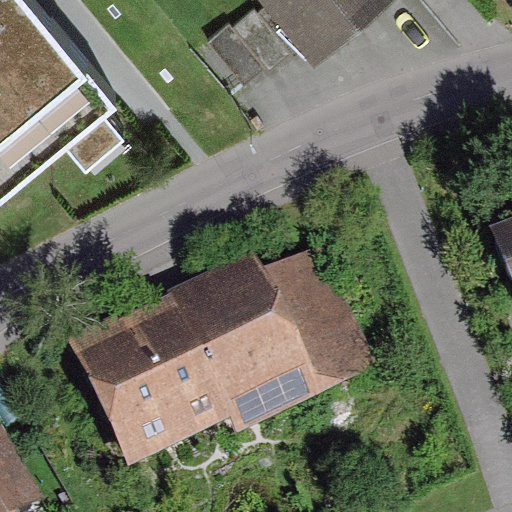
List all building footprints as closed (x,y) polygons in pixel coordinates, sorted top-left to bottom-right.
[(0,0),(0,187),(119,90),(44,0),(0,0)] [(312,37),(280,0),(270,0),(259,9),(255,4),(234,21),(231,17),(207,37),(244,81),(266,62),(269,66),(291,47),(295,51),(312,37)] [(362,0),(280,0),(312,37),(315,40),(362,0)] [(511,229),(494,237),(511,282),(511,229)] [(255,259),(68,348),(130,475),(230,427),(237,442),(383,372),(323,248),(263,276),(255,259)] [(3,431),(0,432),(0,511),(30,511),(45,504),(3,431)]
